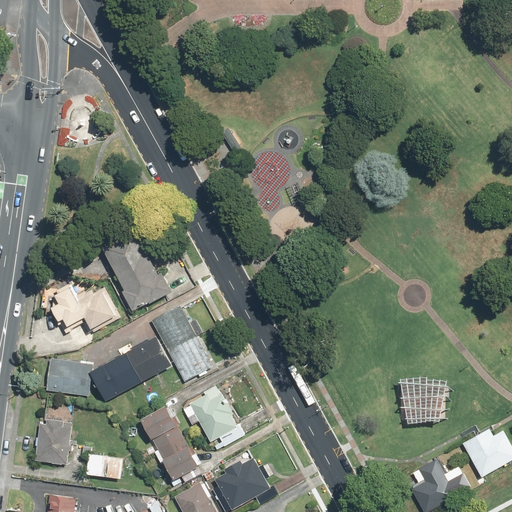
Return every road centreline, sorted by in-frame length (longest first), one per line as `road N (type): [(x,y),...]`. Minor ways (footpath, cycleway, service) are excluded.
road 1 (secondary): [(121,78),(358,511)]
road 2 (primary): [(0,359),(37,119)]
